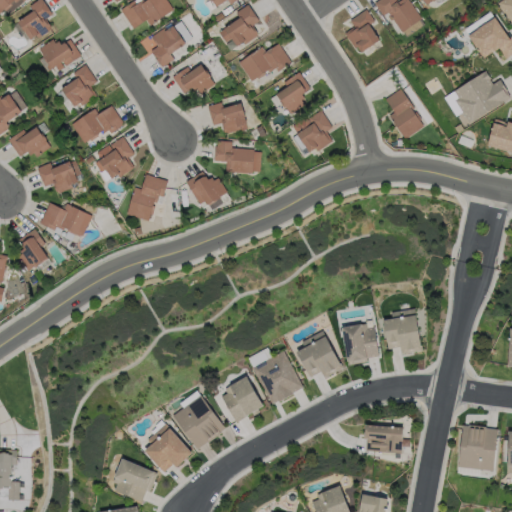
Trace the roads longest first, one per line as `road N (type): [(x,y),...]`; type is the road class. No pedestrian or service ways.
road 1 (tertiary): [(371,173),(324,185),(279,212),(89,286),(0,348)]
road 2 (residential): [(182,511),(230,461),(337,402),(425,386),(511,395)]
road 3 (residential): [(421,511),(492,189)]
road 4 (residential): [(289,0),(358,110),(371,173)]
road 5 (residential): [(80,0),(175,144)]
road 6 (tertiary): [(511,192),(438,175),(371,173)]
